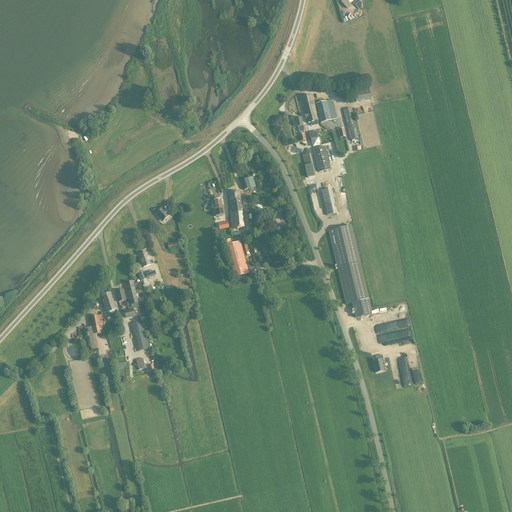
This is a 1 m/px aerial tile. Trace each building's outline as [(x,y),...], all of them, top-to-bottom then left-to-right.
[(344,0),(342,2),(347,8),(351,5),(347,1),(348,0),(344,0)] [(371,99),(369,88),(354,90),(356,102),(371,99)] [(312,95),(301,98),(302,103),(305,102),(305,104),(309,102),(311,108),(315,107),(317,106),(316,104),(317,104),(316,101),(314,101),(312,95)] [(317,104),(316,104),(317,106),(321,123),(336,119),(332,100),(317,104)] [(305,102),(302,103),(307,123),(314,122),(319,121),(315,107),(311,108),(309,102),(305,104),(305,102)] [(343,110),(345,120),(354,118),(353,115),(351,108),(343,110)] [(301,118),(294,119),(295,123),(295,127),(296,127),(299,126),(299,127),(298,127),(300,133),(304,132),(304,130),(301,118)] [(354,118),(345,120),(350,140),(359,138),(354,118)] [(313,147),(320,145),(318,138),(311,140),(313,147)] [(313,149),(319,172),(330,169),(325,146),(313,149)] [(309,154),(303,155),(307,177),(315,176),(313,164),(311,165),(309,154)] [(340,171),(351,169),(348,156),(337,159),(340,171)] [(248,178),(250,188),(256,187),(253,176),(248,178)] [(243,190),(250,189),(247,178),(240,180),(243,190)] [(332,189),(322,191),(327,215),(337,213),(332,189)] [(240,191),(228,193),(229,201),(241,200),(240,191)] [(215,217),(225,215),(223,207),(222,207),(221,199),(212,201),(215,217)] [(241,200),(229,201),(232,229),(244,228),(241,200)] [(162,208),(155,214),(163,222),(169,216),(162,208)] [(369,299),(352,225),(329,231),(346,305),(352,304),(355,318),(372,314),(368,299),(369,299)] [(232,244),(231,239),(224,241),(233,278),(248,274),(240,242),(232,244)] [(169,249),(179,247),(177,241),(168,243),(169,249)] [(143,268),(151,265),(146,252),(138,255),(143,268)] [(285,256),(274,259),(274,261),(275,267),(287,265),(286,258),(285,256)] [(133,282),(126,284),(131,305),(138,303),(134,288),(141,286),(141,283),(137,284),(137,283),(133,284),(133,282)] [(126,300),(123,290),(116,292),(118,302),(126,300)] [(107,313),(117,310),(111,292),(101,296),(102,297),(98,298),(99,302),(103,301),(107,313)] [(97,316),(91,317),(93,327),(87,328),(92,350),(98,349),(95,335),(101,333),(99,327),(99,325),(103,324),(102,315),(97,316)] [(137,352),(149,349),(143,321),(130,324),(137,352)] [(407,330),(379,335),(380,341),(408,337),(407,330)] [(376,359),(373,359),(376,373),(384,371),(381,360),(383,359),(382,355),(375,357),(376,359)] [(139,359),(136,360),(138,367),(138,370),(142,369),(141,366),(144,365),(143,359),(139,359)]
